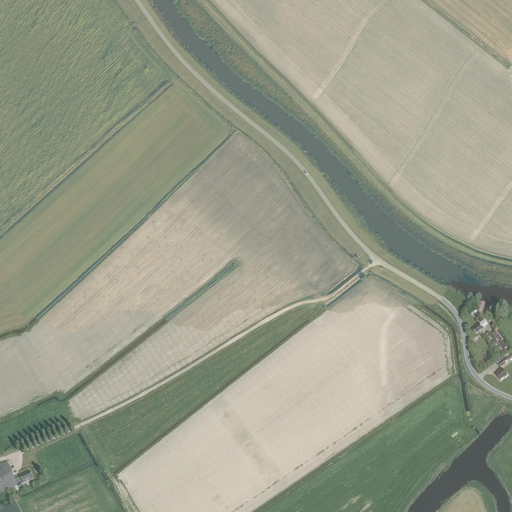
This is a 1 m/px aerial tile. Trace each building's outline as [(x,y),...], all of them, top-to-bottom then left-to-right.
[(476,312),(482,314),(485,303),(479,302),(476,312)] [(484,329),(485,328),(485,327),(487,325),(481,319),(477,322),(478,323),(475,326),(475,327),(472,330),(475,334),(479,331),(479,332),(483,329),(483,328),(484,328),(484,329)] [(501,352),(507,347),(500,338),(495,332),(490,335),(490,336),(499,347),(497,348),(501,352)] [(495,362),(500,368),(509,361),(504,355),(495,362)] [(507,375),(501,368),(497,371),(498,372),(494,375),(500,381),(503,378),(507,375)] [(0,465),(0,493),(17,485),(16,484),(22,481),(23,483),(33,479),(30,472),(23,475),(23,474),(19,476),(20,477),(15,480),(6,462),(0,465)] [(19,511),(15,503),(0,510),(0,511),(19,511)]
